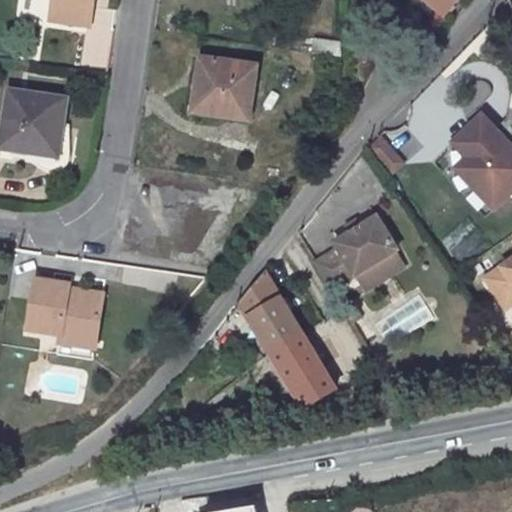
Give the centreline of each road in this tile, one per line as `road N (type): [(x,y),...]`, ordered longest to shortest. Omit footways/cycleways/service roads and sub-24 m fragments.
road 1 (residential): [(0,495),(111,430),(361,120),(486,0)]
road 2 (residential): [(139,0),(108,229),(0,216)]
road 3 (secondary): [(268,466),(511,421)]
road 4 (secondary): [(60,511),(268,466)]
road 5 (unknown): [(108,229),(263,239)]
